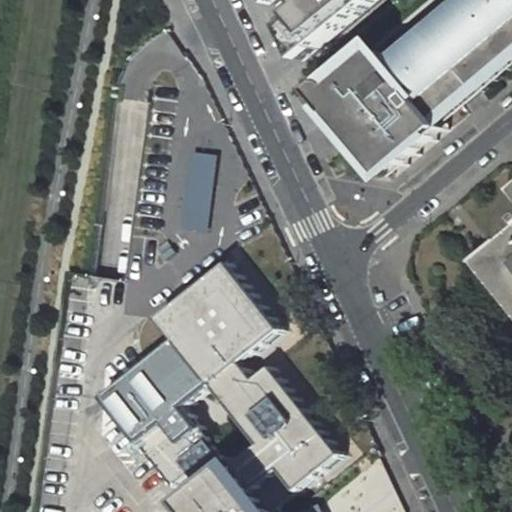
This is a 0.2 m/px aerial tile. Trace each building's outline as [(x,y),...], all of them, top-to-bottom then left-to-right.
[(277,0),(280,7),(288,0),(306,0),(314,9),(295,25),(305,37),(300,41),(313,56),(378,4),(374,0),(277,0)] [(511,0),(476,0),(386,77),(367,55),(322,94),(372,153),(394,179),(452,130),(448,125),(444,121),(483,89),(487,93),(493,88),(489,83),(496,78),(499,82),(505,77),(502,73),(509,67),(511,71),(511,0)] [(160,249),(169,261),(179,253),(171,241),(160,249)] [(262,495),(286,476),(302,497),(353,457),(280,364),(264,377),(254,365),(294,332),(237,260),(211,281),(162,320),(178,341),(106,399),(180,492),(199,477),(211,492),(194,505),(199,511),(223,511),(255,487),(262,495)] [(76,281),(62,389),(97,394),(103,348),(110,349),(118,286),(76,281)] [(130,346),(135,320),(124,318),(119,344),(130,346)] [(275,511),(262,495),(255,487),(223,511),(275,511)]
